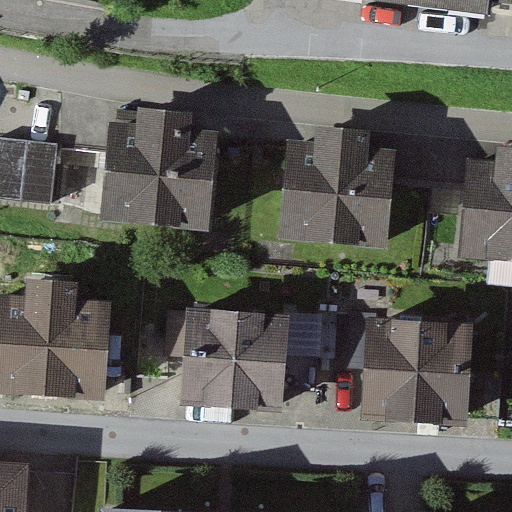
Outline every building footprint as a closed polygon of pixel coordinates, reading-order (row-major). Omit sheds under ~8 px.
[(511,0),(423,0),(489,8),(490,0),(511,0)] [(115,129),(107,215),(204,224),(212,138),(184,136),(186,118),(145,114),(143,132),(115,129)] [(293,147),(285,234),(383,243),(391,157),(362,155),(364,136),(323,133),(321,150),(293,147)] [(58,145),(0,138),(0,198),(51,205),(58,145)] [(474,166),(465,251),(511,256),(511,151),(503,151),(502,169),(474,166)] [(134,293),(2,285),(0,324),(0,394),(128,402),(134,293)] [(311,318),(187,315),(185,396),(309,399),(311,318)] [(498,330),(382,322),(375,418),(491,426),(498,330)] [(37,511),(39,473),(0,471),(0,511),(37,511)]
